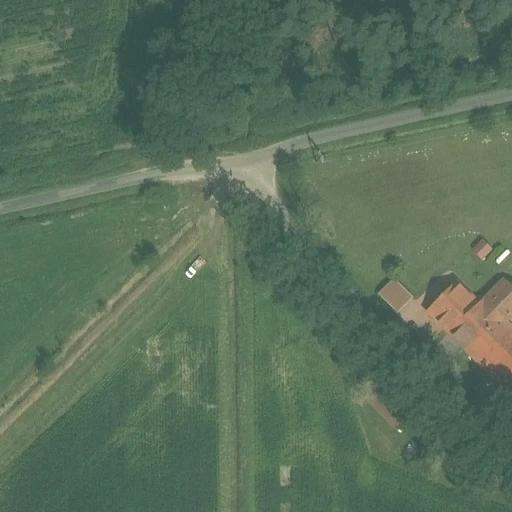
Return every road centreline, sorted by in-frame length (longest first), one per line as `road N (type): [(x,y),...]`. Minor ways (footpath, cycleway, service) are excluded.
road 1 (residential): [(511,457),(443,410),(357,318),(261,164)]
road 2 (unclassified): [(261,164),(0,205)]
road 3 (unclassified): [(511,97),(301,144),(261,164)]
